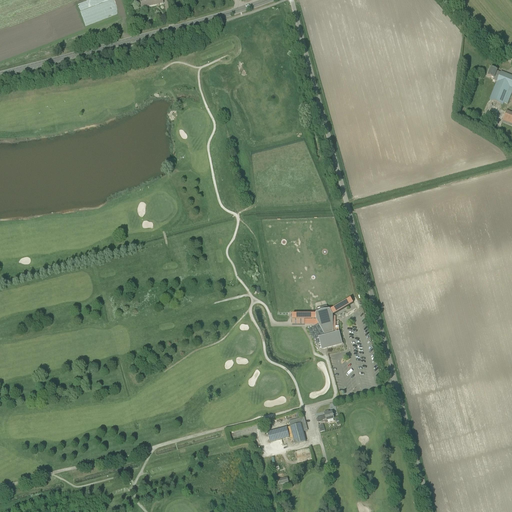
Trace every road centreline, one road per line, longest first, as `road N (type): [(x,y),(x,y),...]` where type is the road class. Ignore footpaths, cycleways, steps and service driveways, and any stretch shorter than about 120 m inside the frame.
road 1 (unclassified): [(397,390),(291,0)]
road 2 (unclassified): [(0,74),(268,0)]
road 3 (track): [(430,511),(397,390)]
